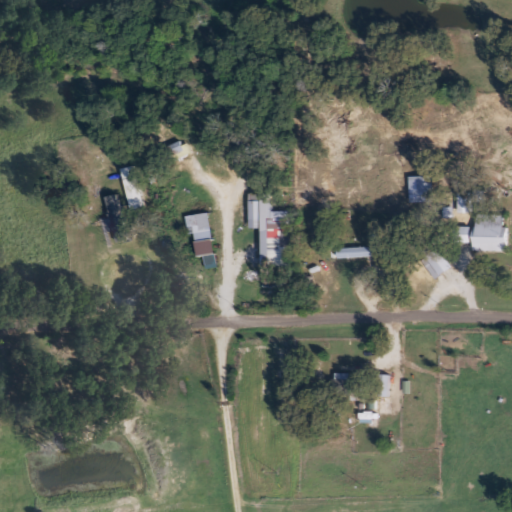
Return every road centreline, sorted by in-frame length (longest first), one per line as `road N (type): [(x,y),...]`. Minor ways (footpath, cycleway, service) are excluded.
road 1 (residential): [(0,328),(511,317)]
road 2 (residential): [(225,325),(245,511)]
